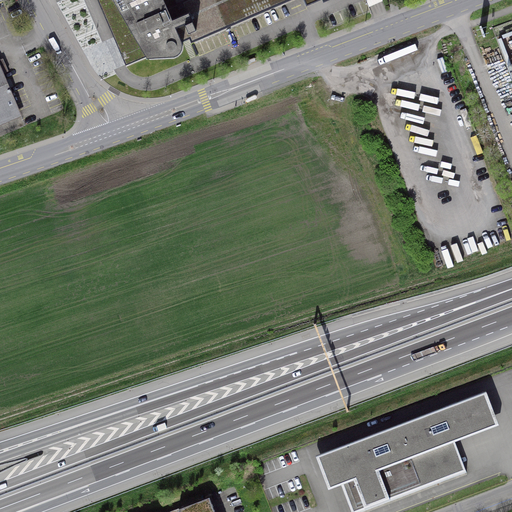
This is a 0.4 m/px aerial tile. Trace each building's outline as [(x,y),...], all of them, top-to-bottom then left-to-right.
[(118,0),(145,62),(176,60),(309,0),(118,0)] [(511,52),(496,58),(511,101),(511,52)] [(0,125),(22,116),(0,65),(0,125)] [(347,511),(366,511),(464,475),(452,442),(491,427),(479,396),(311,459),(323,492),(338,487),(347,511)] [(216,511),(210,494),(179,505),(181,511),(216,511)]
